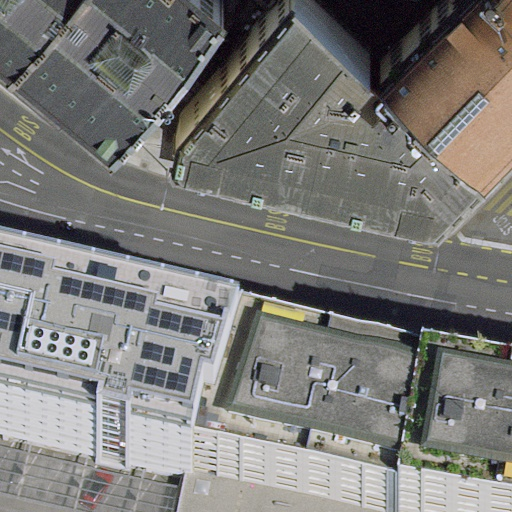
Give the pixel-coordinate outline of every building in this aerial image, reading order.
[(0,0),(0,37),(13,48),(52,0),(0,0)] [(52,0),(13,48),(115,134),(222,0),(52,0)] [(486,155),(393,63),(383,53),(377,47),(325,0),(272,0),(180,111),(174,144),(439,204),(486,155)] [(325,0),(377,47),(383,53),(434,0),(325,0)] [(511,128),(511,0),(434,0),(383,53),(393,63),(486,155),(511,128)] [(0,290),(0,435),(191,480),(205,433),(213,435),(243,347),(0,290)] [(191,480),(329,511),(402,511),(425,390),(243,347),(213,435),(205,433),(191,480)] [(511,511),(511,405),(425,390),(402,511),(511,511)] [(0,496),(67,511),(183,511),(191,480),(0,435),(0,496)] [(329,511),(191,480),(183,511),(329,511)]
